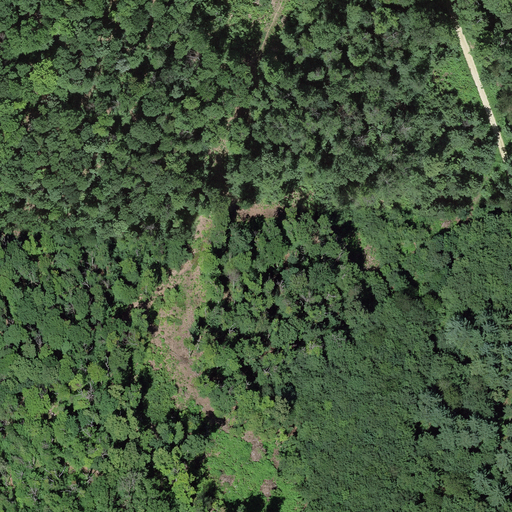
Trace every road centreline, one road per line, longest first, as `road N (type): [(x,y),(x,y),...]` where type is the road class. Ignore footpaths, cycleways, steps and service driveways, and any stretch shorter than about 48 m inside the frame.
road 1 (track): [(497,136),(419,391),(414,447),(380,511)]
road 2 (track): [(511,170),(446,0)]
